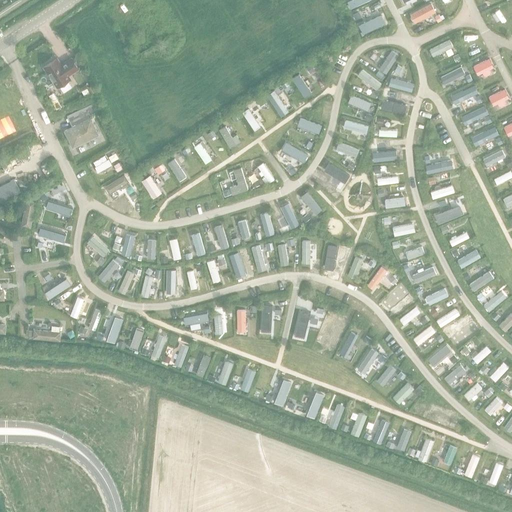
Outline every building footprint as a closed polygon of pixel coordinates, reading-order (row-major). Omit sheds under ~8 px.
[(490,21),(511,11),(508,2),(486,11),(490,21)] [(414,19),(427,12),(424,7),(411,13),(414,19)] [(364,29),(381,21),(379,16),(362,24),(364,29)] [(449,46),(432,55),(435,60),(445,55),(446,58),(452,55),(450,52),(451,51),(449,46)] [(386,72),(396,58),(390,54),(380,68),(386,72)] [(67,75),(77,68),(70,57),(64,62),(64,63),(61,65),(56,58),(43,67),(55,87),(69,78),(67,75)] [(458,68),(442,75),(445,81),(456,76),(457,78),(462,76),(458,68)] [(374,79),(362,69),(358,74),(365,79),(363,82),(368,86),(370,83),(371,84),(374,79)] [(292,78),(304,96),(310,92),(301,80),(304,78),(301,73),(298,75),(298,74),(292,78)] [(392,86),(407,90),(409,84),(400,82),(401,79),(395,77),(394,80),(393,80),(392,86)] [(95,91),(91,84),(86,87),(89,94),(95,91)] [(469,87),(452,96),(454,101),(466,96),(467,99),(472,96),(470,93),(472,93),(469,87)] [(269,99),(279,113),(285,109),(279,100),(283,97),(282,95),(277,98),(275,95),(269,99)] [(367,101),(352,95),(349,100),(359,104),(358,107),(363,109),(364,107),(365,107),(367,101)] [(382,108),(400,112),(401,106),(390,104),(391,102),(387,101),(386,103),(384,102),(382,108)] [(96,113),(91,104),(86,107),(90,115),(96,113)] [(243,112),(255,130),(260,126),(248,108),(243,112)] [(474,111),(463,117),(466,122),(471,119),(473,122),(478,119),(477,116),(474,111)] [(90,117),(63,130),(72,148),(99,135),(90,117)] [(320,125),(303,118),(301,124),(318,130),(320,125)] [(344,127),(366,133),(368,126),(346,120),(344,127)] [(230,147),(241,141),(237,135),(232,137),(225,125),(219,129),(230,147)] [(379,135),(396,136),(397,130),(387,130),(387,126),(381,126),(381,129),(379,129),(379,135)] [(488,129),(473,137),(476,143),(491,135),(488,129)] [(194,146),(205,163),(211,159),(204,148),(206,146),(203,141),(194,146)] [(355,148),(337,141),(335,148),(338,149),(337,151),(342,153),(343,151),(352,154),(355,148)] [(307,154),(288,143),(285,149),(297,156),(295,158),(301,162),(302,159),(303,160),(305,157),(306,157),(308,154),(307,154)] [(379,161),(397,159),(396,152),(388,153),(388,150),(381,151),(382,154),(378,154),(379,161)] [(499,150),(483,158),(486,164),(495,159),(496,162),(503,158),(499,150)] [(167,162),(180,181),(185,177),(172,158),(167,162)] [(433,173),(449,169),(448,161),(431,165),(433,173)] [(274,179),(263,162),(258,166),(265,176),(262,178),(265,183),(268,181),(269,182),(274,179)] [(348,174),(330,163),(326,169),(337,176),(336,178),(341,181),(343,179),(345,180),(348,174)] [(248,189),(241,167),(234,169),(238,184),(230,187),(232,194),(248,189)] [(497,184),(511,176),(511,174),(510,171),(494,179),(497,184)] [(124,174),(105,186),(110,193),(121,186),(123,189),(128,185),(127,183),(129,181),(124,174)] [(378,184),(398,182),(398,176),(388,177),(388,174),(381,175),(382,178),(377,178),(378,184)] [(142,180),(153,198),(162,192),(150,175),(142,180)] [(72,200),(53,184),(48,189),(50,192),(48,194),(53,198),(55,196),(66,206),(72,200)] [(433,198),(454,192),(452,185),(441,188),(440,185),(434,187),(435,190),(431,191),(433,198)] [(318,205),(308,192),(303,196),(309,204),(306,205),(310,210),(313,208),(318,205)] [(386,207),(405,205),(404,197),(385,199),(386,207)] [(30,227),(35,201),(25,199),(20,226),(30,227)] [(295,218),(289,205),(283,208),(287,214),(284,216),(287,221),(290,220),(290,221),(295,218)] [(440,223),(460,215),(458,209),(444,214),(443,211),(437,213),(438,216),(437,217),(440,223)] [(274,229),(269,211),(263,213),(266,225),(264,225),(266,232),(274,229)] [(41,222),(63,228),(66,219),(43,212),(41,222)] [(250,236),(246,219),(240,220),(244,237),(250,236)] [(394,235),(415,231),(413,223),(393,227),(394,235)] [(226,244),(222,227),(216,228),(219,238),(216,239),(217,245),(220,245),(221,246),(226,244)] [(193,234),(197,250),(203,249),(198,232),(193,234)] [(452,245),(469,237),(466,232),(456,237),(455,235),(451,237),(452,239),(449,240),(452,245)] [(129,235),(124,254),(130,255),(135,236),(129,235)] [(88,242),(103,255),(109,249),(93,236),(88,242)] [(181,258),(176,238),(170,239),(174,259),(181,258)] [(156,257),(156,240),(151,239),(150,249),(147,249),(146,254),(150,254),(150,257),(156,257)] [(302,243),(302,263),(309,263),(309,252),(312,252),(312,246),(308,246),(308,243),(302,243)] [(278,245),(281,262),(286,261),(285,253),(288,252),(287,245),(283,245),(283,244),(278,245)] [(329,267),(334,248),(328,246),(323,266),(329,267)] [(410,257),(424,252),(422,246),(408,251),(410,257)] [(40,258),(62,254),(61,247),(39,251),(40,258)] [(265,266),(261,248),(254,250),(258,268),(265,266)] [(464,265),(480,257),(477,251),(461,260),(464,265)] [(241,272),(236,256),(230,258),(236,274),(241,272)] [(207,261),(213,282),(220,280),(214,259),(207,261)] [(353,277),(360,261),(354,259),(348,275),(353,277)] [(107,264),(97,277),(102,280),(108,273),(110,275),(112,272),(110,271),(112,268),(107,264)] [(381,266),(367,285),(373,289),(387,271),(381,266)] [(417,281),(435,274),(432,267),(423,270),(422,268),(417,270),(418,272),(414,274),(417,281)] [(187,271),(191,289),(196,287),(193,270),(187,271)] [(488,272),(474,282),(477,287),(492,277),(488,272)] [(124,292),(131,276),(126,274),(118,290),(124,292)] [(56,295),(74,283),(70,277),(59,285),(57,282),(51,286),(53,289),(52,290),(56,295)] [(148,295),(152,278),(146,277),(142,293),(148,295)] [(399,287),(384,300),(388,304),(397,296),(399,299),(403,295),(401,292),(403,291),(399,287)] [(428,304),(446,295),(443,290),(432,295),(431,292),(425,295),(427,298),(426,298),(428,304)] [(502,292),(488,304),(492,308),(506,297),(502,292)] [(77,318),(83,301),(76,299),(70,315),(77,318)] [(404,324),(420,312),(415,306),(399,319),(404,324)] [(441,326),(460,314),(456,308),(437,320),(441,326)] [(95,330),(102,311),(96,309),(92,322),(89,321),(86,326),(90,328),(89,328),(95,330)] [(184,321),(209,316),(208,310),(182,315),(184,321)] [(262,311),(261,331),(267,331),(268,320),(271,320),(272,314),(268,314),(268,311),(262,311)] [(511,311),(499,324),(505,331),(511,323),(511,311)] [(329,312),(317,341),(326,345),(334,325),(345,330),(349,320),(329,312)] [(237,313),(237,330),(243,330),(243,320),(247,320),(246,315),(243,315),(243,313),(237,313)] [(300,316),(295,336),(301,337),(304,325),(307,326),(308,320),(305,320),(306,318),(300,316)] [(115,337),(122,321),(116,319),(113,328),(110,327),(109,331),(111,332),(110,335),(115,337)] [(137,350),(144,329),(137,327),(132,340),(130,339),(127,345),(130,346),(129,348),(137,350)] [(428,328),(414,338),(417,343),(426,337),(428,339),(433,336),(431,333),(432,332),(428,328)] [(459,344),(474,333),(470,328),(461,334),(459,332),(454,336),(455,338),(455,339),(459,344)] [(33,338),(60,341),(61,331),(34,329),(33,338)] [(160,353),(166,338),(160,336),(157,344),(154,343),(152,349),(156,351),(155,353),(159,354),(160,352),(160,353)] [(347,338),(339,354),(345,356),(349,348),(352,349),(355,344),(352,342),(353,341),(347,338)] [(181,366),(188,346),(183,344),(178,357),(175,355),(173,361),(176,362),(175,364),(181,366)] [(477,363),(491,350),(486,345),(478,353),(476,351),(471,355),(473,357),(473,358),(477,363)] [(433,362),(447,351),(443,346),(429,358),(433,362)] [(369,351),(358,368),(363,371),(374,354),(369,351)] [(203,377),(210,357),(204,354),(196,374),(203,377)] [(227,381),(233,363),(227,362),(225,370),(221,368),(220,374),(223,375),(221,379),(227,381)] [(495,381),(508,366),(503,362),(496,369),(494,367),(489,372),(492,374),(490,376),(495,381)] [(387,366),(375,381),(381,387),(388,378),(394,383),(399,376),(393,371),(387,366)] [(450,382),(463,370),(459,366),(446,377),(450,382)] [(249,388),(255,371),(250,369),(246,379),(243,378),(241,384),(244,385),(249,388)] [(270,399),(277,381),(271,378),(263,396),(270,399)] [(466,401),(486,384),(481,379),(462,396),(466,401)] [(407,382),(393,396),(399,403),(407,395),(409,398),(413,393),(411,391),(414,388),(407,382)] [(293,406),(299,389),(294,387),(287,404),(293,406)] [(315,414),(322,397),(316,395),(313,404),(309,403),(308,408),(311,409),(310,412),(315,414)] [(490,414),(502,402),(496,397),(485,409),(490,414)] [(338,422),(344,406),(339,404),(333,420),(338,422)] [(426,417),(446,425),(449,418),(428,410),(426,417)] [(358,436),(367,415),(359,412),(351,433),(358,436)] [(381,443),(388,423),(382,420),(377,432),(375,431),(372,437),(375,438),(374,441),(381,443)] [(403,451),(411,432),(405,429),(401,440),(398,439),(396,444),(399,446),(397,449),(403,451)] [(426,461),(434,440),(426,437),(425,438),(421,437),(418,446),(417,446),(416,449),(417,449),(415,455),(418,456),(418,457),(426,461)] [(449,465),(456,448),(451,446),(444,463),(449,465)] [(472,474),(479,456),(474,454),(469,465),(467,463),(464,469),(467,470),(467,472),(472,474)] [(496,462),(489,481),(496,483),(503,465),(496,462)]
